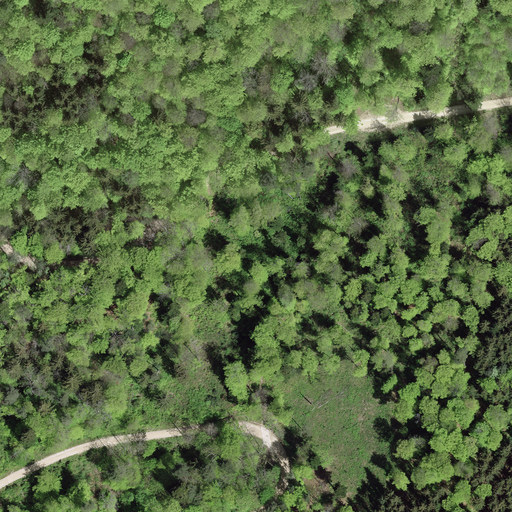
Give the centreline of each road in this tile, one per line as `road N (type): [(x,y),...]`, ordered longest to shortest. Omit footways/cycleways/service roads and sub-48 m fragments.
road 1 (track): [(0,237),(35,262),(99,261),(132,247),(192,187),(224,171),(330,132),(511,100)]
road 2 (track): [(0,484),(85,449),(241,424),(269,436),(284,462),(286,484),(259,511)]
road 3 (track): [(511,293),(447,239),(387,159),(351,127)]
